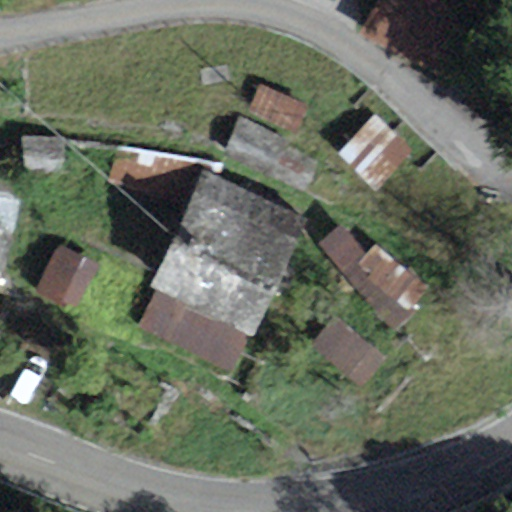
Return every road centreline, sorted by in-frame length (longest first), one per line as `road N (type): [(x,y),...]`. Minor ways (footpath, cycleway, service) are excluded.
road 1 (unclassified): [(0,33),(166,4),(272,6),(347,41),(466,135),(511,157)]
road 2 (tertiary): [(511,445),(373,498),(255,511),(187,504),(0,441)]
